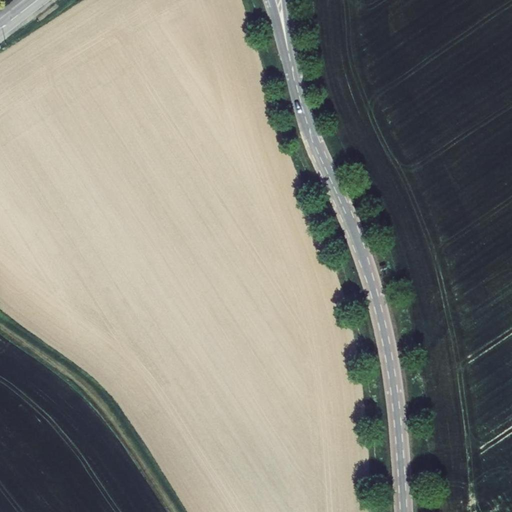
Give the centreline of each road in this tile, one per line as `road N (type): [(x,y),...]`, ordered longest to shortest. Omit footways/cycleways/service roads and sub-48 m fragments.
road 1 (tertiary): [(290,62),(376,299),(393,383),(403,511)]
road 2 (track): [(0,326),(98,398),(176,511)]
